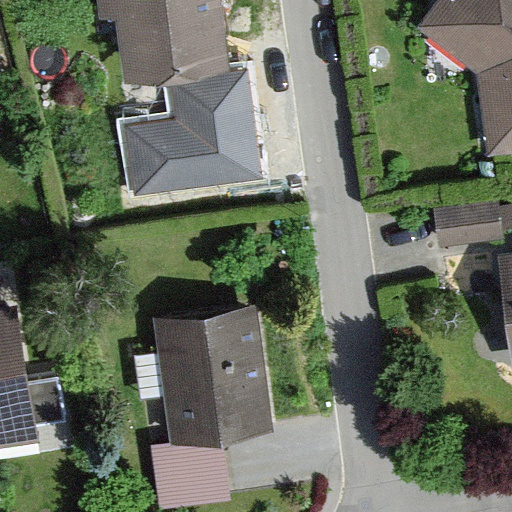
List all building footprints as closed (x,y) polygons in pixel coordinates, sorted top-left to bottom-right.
[(217,67),(205,0),(84,0),(89,22),(103,20),(114,84),(217,67)] [(511,0),(427,0),(405,32),(468,77),(478,158),(511,153),(511,0)] [(248,73),(164,84),(168,116),(118,123),(127,196),(262,179),(248,73)] [(499,366),(511,364),(511,252),(483,257),(499,366)] [(16,386),(0,301),(0,444),(32,438),(30,426),(56,421),(48,381),(16,386)] [(163,441),(260,424),(239,305),(142,322),(163,441)] [(149,506),(220,496),(212,441),(141,451),(149,506)]
